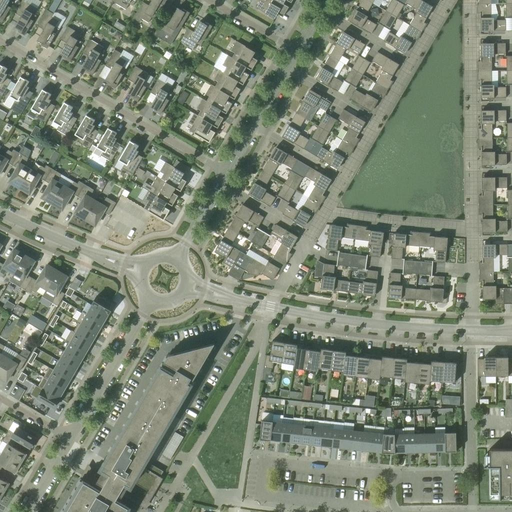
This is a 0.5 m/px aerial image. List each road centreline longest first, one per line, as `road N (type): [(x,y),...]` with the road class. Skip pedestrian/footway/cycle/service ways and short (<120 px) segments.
road 1 (residential): [(391,477),(270,463),(261,470),(264,498),(375,511)]
road 2 (residential): [(228,172),(0,41)]
road 3 (residential): [(154,297),(70,436)]
road 4 (residential): [(0,214),(143,275)]
